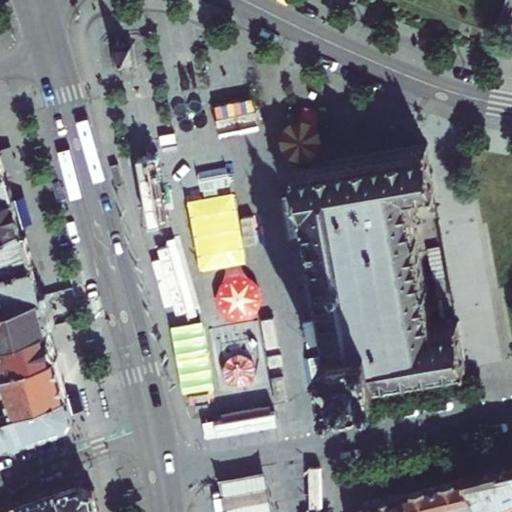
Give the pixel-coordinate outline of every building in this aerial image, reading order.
[(294,171),(332,391),(464,368),(457,323),(432,328),(409,197),(434,193),(426,149),(294,171)] [(165,150),(122,163),(138,215),(181,202),(165,150)] [(0,201),(13,198),(6,171),(0,172),(0,201)] [(13,198),(0,201),(0,233),(21,227),(13,198)] [(0,273),(32,265),(21,227),(0,233),(0,273)] [(0,307),(40,295),(32,265),(0,273),(0,307)] [(0,342),(49,326),(40,295),(0,307),(0,342)] [(169,324),(185,392),(216,385),(200,317),(169,324)] [(5,372),(57,354),(49,326),(0,342),(0,363),(2,363),(5,372)] [(253,381),(268,378),(259,332),(211,341),(220,389),(234,386),(236,397),(255,393),(253,381)] [(0,417),(68,393),(57,354),(5,372),(0,373),(0,417)] [(73,413),(68,393),(0,417),(0,447),(67,425),(73,413)] [(511,511),(511,464),(461,478),(484,511),(483,511),(511,511)] [(226,511),(268,511),(269,472),(220,471),(220,501),(226,502),(226,511)] [(461,478),(401,493),(405,511),(482,511),(484,511),(461,478)] [(0,511),(97,511),(93,489),(80,481),(0,508),(0,511)] [(483,511),(484,511),(482,511),(405,511),(401,493),(363,503),(356,511),(483,511)]
